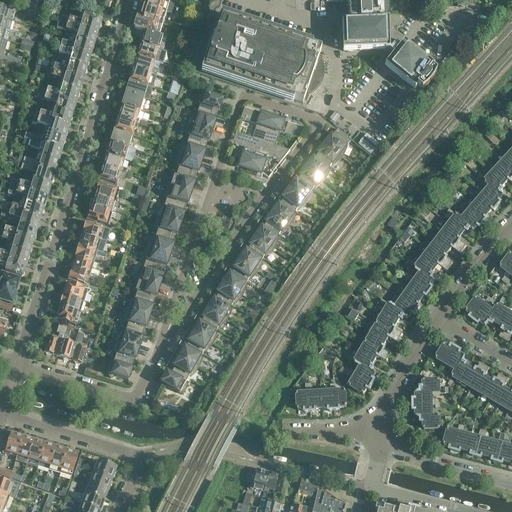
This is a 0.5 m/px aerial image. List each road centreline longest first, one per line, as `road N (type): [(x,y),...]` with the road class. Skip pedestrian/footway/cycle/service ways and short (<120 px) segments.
road 1 (residential): [(17,363),(128,0)]
road 2 (residential): [(160,350),(320,125),(238,100)]
road 3 (residential): [(238,100),(160,350)]
road 4 (residential): [(120,511),(141,456),(0,411)]
road 5 (residential): [(17,363),(139,402),(160,350)]
road 6 (residential): [(511,484),(414,456),(381,435)]
road 7 (residential): [(381,435),(390,400),(436,319)]
road 8 (residential): [(249,460),(371,486)]
